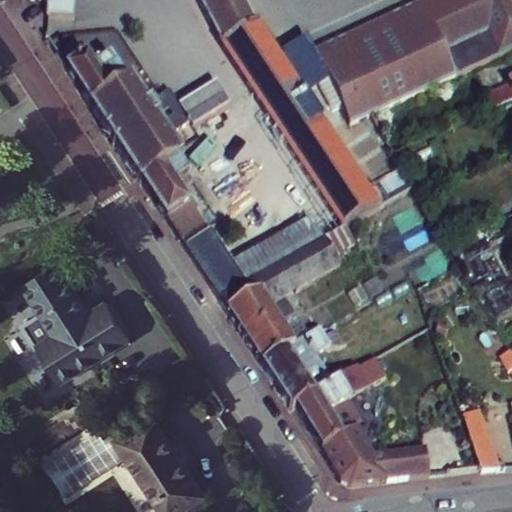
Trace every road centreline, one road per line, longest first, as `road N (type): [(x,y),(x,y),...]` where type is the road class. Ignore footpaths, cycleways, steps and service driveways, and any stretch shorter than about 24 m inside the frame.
road 1 (residential): [(0,29),(319,511)]
road 2 (tertiary): [(362,511),(511,494)]
